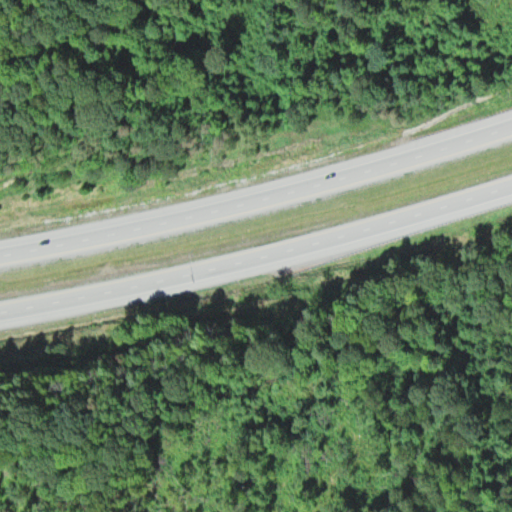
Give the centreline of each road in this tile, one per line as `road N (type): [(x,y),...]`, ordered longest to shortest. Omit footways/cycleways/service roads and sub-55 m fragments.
road 1 (motorway): [(511,132),(245,209),(0,262)]
road 2 (motorway): [(0,319),(272,262),(511,191)]
